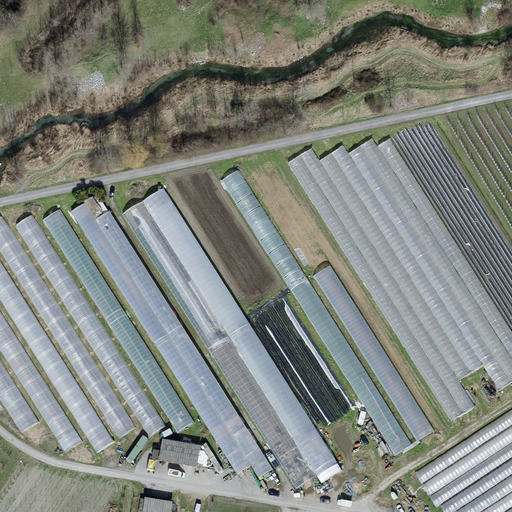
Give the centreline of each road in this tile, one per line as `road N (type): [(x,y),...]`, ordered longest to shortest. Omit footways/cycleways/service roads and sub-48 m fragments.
road 1 (unclassified): [(511,95),(0,203)]
road 2 (unclassified): [(0,428),(67,465),(339,511)]
road 3 (track): [(362,511),(383,484),(511,403)]
